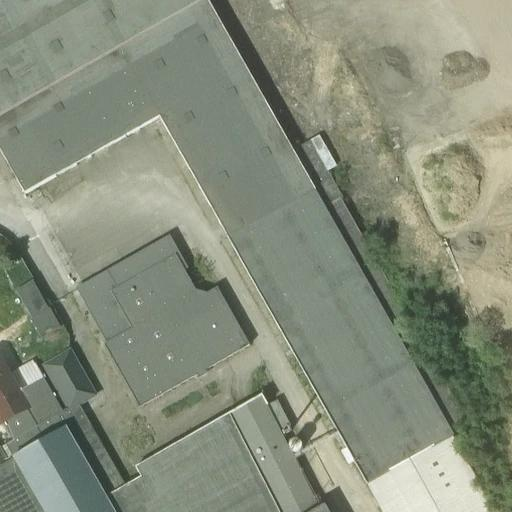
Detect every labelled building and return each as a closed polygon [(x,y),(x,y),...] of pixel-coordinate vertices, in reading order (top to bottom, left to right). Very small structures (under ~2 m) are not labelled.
[(0,0),(0,147),(25,193),(160,119),(375,511),(498,511),(499,511),(498,511),(488,511),(449,441),(467,431),(341,202),(343,201),(311,144),(294,154),(208,0),(0,0)] [(117,289),(109,274),(80,290),(89,306),(94,303),(114,340),(104,345),(140,409),(250,346),(218,288),(207,294),(196,291),(167,240),(166,241),(175,256),(117,289)] [(15,289),(31,318),(47,310),(31,280),(15,289)] [(60,329),(49,309),(31,318),(42,339),(60,329)] [(327,511),(325,507),(320,510),(290,452),(275,460),(267,446),(284,436),(281,432),(292,426),(278,400),(269,406),(263,395),(136,468),(142,478),(127,487),(79,406),(95,396),(70,353),(45,367),(55,385),(69,410),(4,446),(12,460),(41,511),(327,511)] [(0,357),(0,423),(1,426),(30,409),(0,357)] [(0,467),(9,462),(0,446),(0,467)] [(41,511),(12,460),(9,462),(0,467),(0,511),(41,511)]
